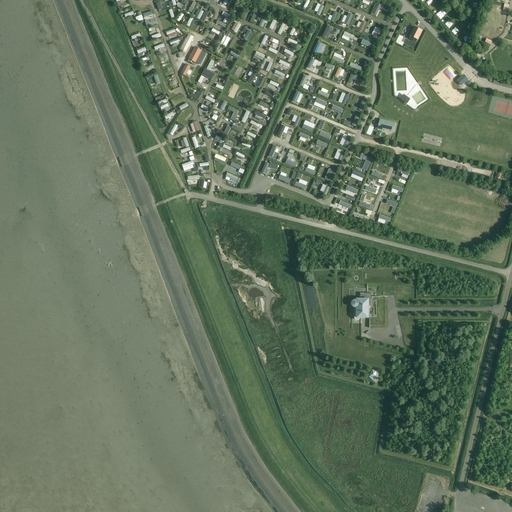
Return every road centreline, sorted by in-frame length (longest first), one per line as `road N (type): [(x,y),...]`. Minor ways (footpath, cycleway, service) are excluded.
road 1 (unclassified): [(511,272),(188,196)]
road 2 (unclassified): [(496,510),(459,496),(511,272)]
